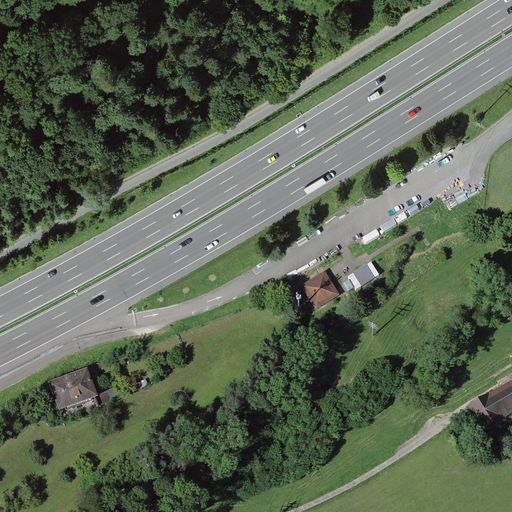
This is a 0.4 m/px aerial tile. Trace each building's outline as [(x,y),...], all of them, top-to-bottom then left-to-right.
[(372,265),(349,279),(357,291),(379,277),(372,265)] [(304,289),(318,313),(343,298),(328,274),(304,289)] [(50,389),(61,417),(100,403),(89,374),(50,389)] [(123,390),(127,397),(148,386),(146,381),(137,386),(133,379),(127,382),(130,387),(123,390)] [(482,435),(511,418),(511,384),(468,408),(482,435)]
